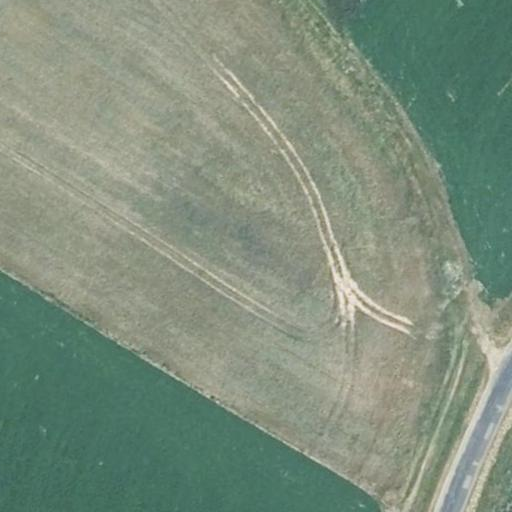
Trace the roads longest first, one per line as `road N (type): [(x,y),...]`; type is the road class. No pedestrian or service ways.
road 1 (track): [(293,0),(392,122),(444,218),(477,335),(509,372)]
road 2 (track): [(477,335),(454,360),(406,511)]
road 3 (tertiary): [(448,511),(511,367)]
